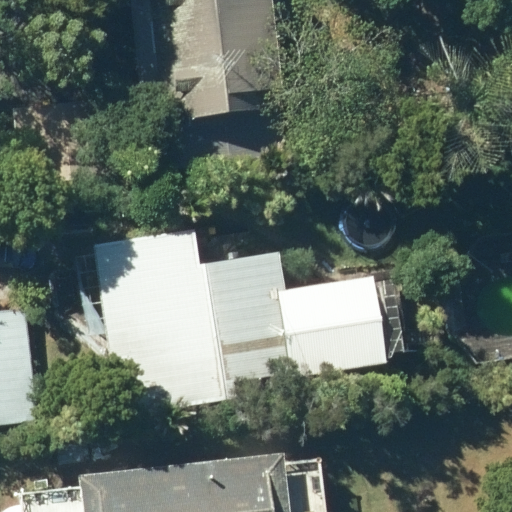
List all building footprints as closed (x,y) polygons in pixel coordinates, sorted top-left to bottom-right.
[(163,131),(168,175),(283,159),(277,112),(273,113),(258,0),(121,0),(136,133),(163,131)] [(8,113),(16,192),(122,179),(114,102),(8,113)] [(192,275),(186,237),(84,252),(101,369),(115,368),(121,424),(215,410),(213,395),(279,383),(280,389),(371,375),(362,292),(275,300),(269,260),(192,275)] [(0,319),(0,428),(32,426),(21,317),(0,319)] [(66,487),(67,511),(275,511),(271,470),(66,487)]
